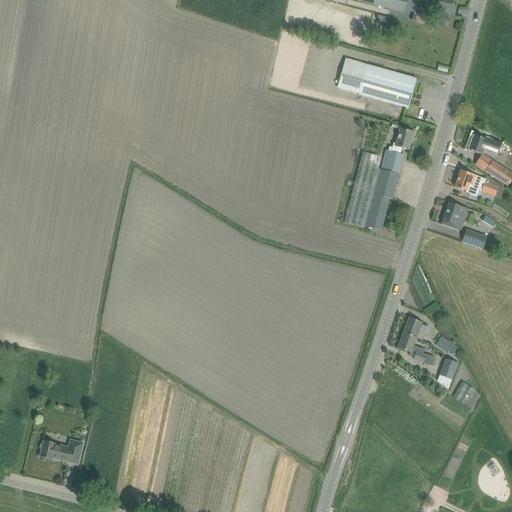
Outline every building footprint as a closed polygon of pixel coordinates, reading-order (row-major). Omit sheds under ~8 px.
[(357,0),(402,12),(405,0),(357,0)] [(338,87),(358,93),(406,107),(414,79),(366,66),(346,60),(338,87)] [(387,150),(382,170),(379,169),(382,157),(362,152),(345,222),(364,227),(364,226),(381,231),(389,199),(393,200),(404,155),(401,154),(402,148),(409,150),(411,140),(413,140),(415,133),(405,130),(400,129),(401,126),(392,124),(391,127),(399,129),(395,143),(394,143),(391,151),(387,150)] [(468,150),(482,155),(484,149),(487,150),(498,155),(499,153),(500,153),(503,148),(501,147),(502,144),(491,140),(490,141),(474,135),(468,150)] [(511,172),(491,160),(489,164),(480,158),(475,166),(484,172),(508,186),(511,179),(511,172)] [(461,171),(455,187),(464,191),(465,191),(465,193),(477,197),(479,191),(482,192),(485,182),(498,186),(499,185),(486,177),(486,179),(476,176),(470,174),(461,171)] [(495,196),(498,188),(498,186),(485,182),(482,192),(495,196)] [(442,224),(451,227),(461,231),(469,209),(449,203),(442,224)] [(476,222),(488,226),(490,219),(478,215),(476,222)] [(462,241),(483,249),(487,238),(466,230),(462,241)] [(421,322),(419,321),(409,318),(403,334),(417,338),(417,337),(422,339),(427,325),(421,323),(421,322)] [(426,354),(423,353),(425,349),(414,346),(417,338),(403,334),(398,348),(416,354),(414,359),(423,363),(426,354)] [(442,337),(436,346),(448,353),(449,352),(453,354),(458,347),(442,337)] [(458,363),(446,359),(438,381),(448,389),(458,363)] [(457,381),(446,398),(457,405),(467,390),(459,386),(461,384),(457,381)] [(36,414),(28,416),(30,422),(38,420),(36,414)] [(78,464),(80,454),(83,443),(70,440),(69,447),(56,444),(57,444),(44,441),(43,444),(41,444),(40,448),(42,450),(40,457),(53,460),(53,457),(65,460),(65,461),(78,464)]
